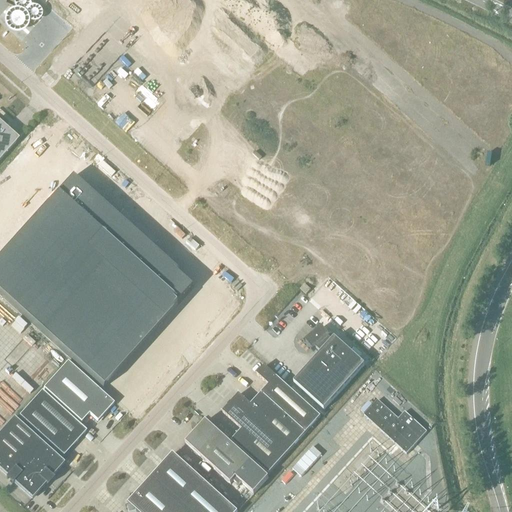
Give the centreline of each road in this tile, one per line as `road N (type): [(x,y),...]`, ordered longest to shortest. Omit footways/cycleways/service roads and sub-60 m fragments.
road 1 (unclassified): [(61,511),(251,308),(255,287),(0,52)]
road 2 (motorway): [(511,284),(484,385),(506,511)]
